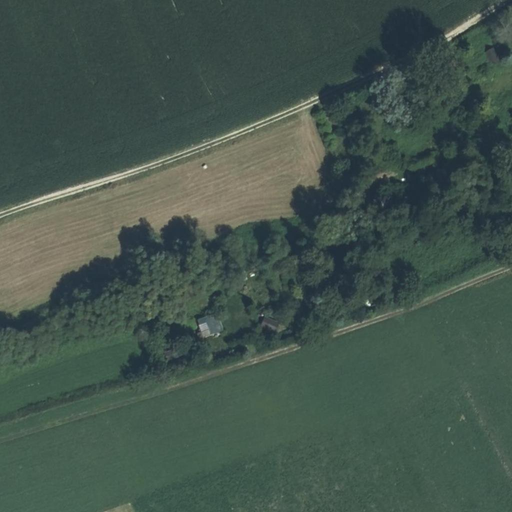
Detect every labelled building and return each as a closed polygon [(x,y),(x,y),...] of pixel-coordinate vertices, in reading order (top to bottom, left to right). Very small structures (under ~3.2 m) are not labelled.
[(485,52),(490,61),(502,54),(497,45),(485,52)] [(504,58),(502,54),(490,61),(493,65),(504,58)] [(441,70),(447,83),(453,80),(447,67),(441,70)] [(479,74),(481,78),(489,74),(487,70),(479,74)] [(238,273),(241,281),(248,278),(246,271),(238,273)] [(189,288),(192,296),(198,293),(195,286),(189,288)] [(265,321),(277,326),(280,317),(269,312),(265,321)] [(204,331),(199,332),(201,337),(215,332),(208,316),(200,320),(204,331)] [(176,349),(178,357),(189,353),(187,345),(176,349)]
